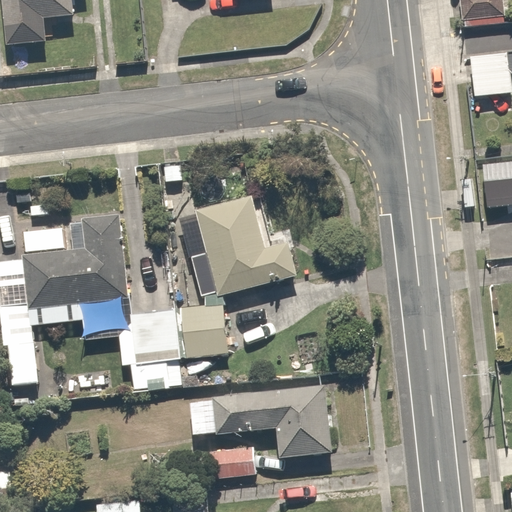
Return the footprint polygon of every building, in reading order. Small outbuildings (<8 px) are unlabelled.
[(1,0),(8,49),(49,44),(46,21),(78,17),(76,0),(1,0)] [(510,0),(463,0),(462,25),(510,25),(510,0)] [(501,67),(464,69),(466,110),(502,109),(501,67)] [(221,299),(300,278),(290,243),(267,249),(253,197),(198,212),(221,299)] [(131,300),(122,215),(84,219),(87,249),(25,256),(30,311),(131,300)] [(224,316),(177,320),(183,377),(229,372),(224,316)] [(43,342),(11,342),(12,408),(44,408),(43,342)] [(335,455),(328,386),(216,398),(220,435),(278,429),(281,460),(335,455)] [(251,458),(204,466),(211,502),(257,494),(251,458)] [(0,511),(19,510),(16,470),(0,471),(0,511)] [(144,511),(145,502),(102,502),(101,511),(144,511)] [(212,511),(211,502),(176,506),(177,511),(212,511)]
